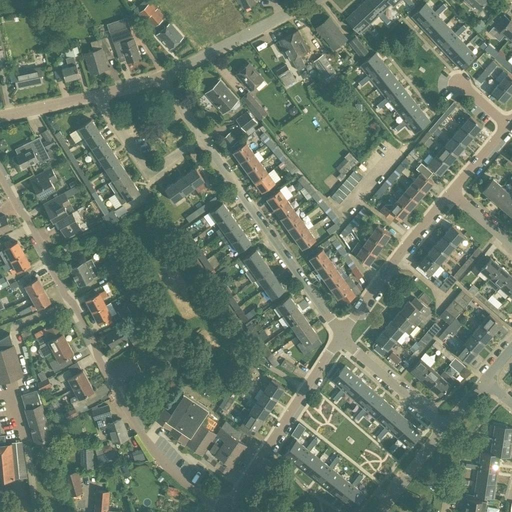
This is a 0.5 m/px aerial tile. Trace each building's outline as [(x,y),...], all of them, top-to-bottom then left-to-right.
[(237,0),(238,0),(237,0),(240,0),(244,8),(255,3),(253,0),(237,0)] [(366,0),(364,0),(355,9),(370,24),(379,16),(380,14),(366,0)] [(366,0),(380,14),(382,12),(391,4),(386,0),(366,0)] [(459,0),(461,1),(462,0),(464,0),(472,6),(473,5),(479,9),(486,0),(459,0)] [(162,19),(149,4),(139,12),(145,19),(148,17),(155,26),(162,19)] [(427,4),(412,18),(422,28),(437,15),(427,4)] [(355,9),(345,19),(359,34),(370,24),(355,9)] [(437,15),(422,28),(432,39),(446,25),(437,15)] [(140,58),(129,26),(126,17),(106,24),(109,33),(110,33),(116,50),(122,48),(127,62),(140,58)] [(333,49),(346,39),(329,17),(317,28),(333,49)] [(510,38),(511,35),(511,19),(510,18),(500,30),(499,32),(493,26),(489,31),(497,38),(502,32),(510,38)] [(478,33),(482,29),(486,24),(481,19),(473,27),(478,33)] [(170,49),(183,37),(170,23),(157,35),(170,49)] [(446,25),(432,39),(441,50),(456,36),(446,25)] [(299,52),(301,55),(308,51),(297,30),(286,37),(288,42),(290,40),(297,54),(299,52)] [(360,57),(368,51),(355,36),(348,42),(360,57)] [(456,36),(441,50),(452,60),(466,47),(456,36)] [(290,61),(301,55),(299,52),(297,54),(290,40),(288,42),(286,37),(279,41),(290,61)] [(100,49),(97,40),(90,41),(93,51),(85,54),(90,73),(107,68),(101,49),(100,49)] [(494,57),(498,53),(488,45),(485,49),(486,50),(494,57)] [(66,58),(79,54),(77,46),(64,50),(66,58)] [(466,47),(452,60),(461,71),(476,57),(466,47)] [(376,52),(359,65),(367,75),(368,77),(385,63),(376,52)] [(503,65),(507,61),(498,53),(494,57),(496,58),(503,65)] [(330,64),(323,54),(312,62),(325,79),(329,85),(339,77),(335,72),(340,69),(334,61),(330,64)] [(65,80),(80,76),(74,56),(66,58),(69,67),(62,69),(65,80)] [(484,70),(489,74),(497,65),(493,62),(492,61),(484,70)] [(511,72),(511,65),(507,61),(503,65),(511,72)] [(250,90),(263,79),(249,63),(237,74),(250,90)] [(385,63),(368,77),(370,78),(377,88),(394,75),(385,63)] [(286,87),(296,80),(286,64),(276,71),(286,87)] [(17,88),(43,82),(39,68),(14,73),(17,88)] [(481,83),(489,74),(484,70),(476,79),(481,83)] [(499,82),(511,93),(511,91),(511,77),(507,73),(499,82)] [(394,75),(377,88),(385,98),(387,99),(403,86),(394,75)] [(222,113),(237,100),(220,81),(206,94),(222,113)] [(503,102),(511,93),(499,82),(491,92),(503,102)] [(403,86),(387,99),(388,101),(396,111),(412,98),(403,86)] [(259,120),(267,113),(248,91),(241,97),(252,110),(251,111),(259,120)] [(412,98),(396,111),(405,122),(421,109),(412,98)] [(445,111),(449,114),(457,104),(453,102),(445,111)] [(421,109),(405,122),(406,124),(414,134),(430,121),(421,109)] [(245,132),(257,122),(247,111),(235,120),(245,132)] [(440,124),(449,114),(445,111),(437,121),(440,124)] [(461,125),(473,135),(481,126),(470,116),(461,125)] [(84,136),(97,128),(91,119),(78,128),(84,136)] [(432,134),(440,124),(437,121),(428,131),(432,134)] [(465,145),(473,135),(461,125),(453,135),(465,145)] [(92,148),(105,140),(97,128),(84,136),(92,148)] [(46,149),(56,144),(52,138),(47,129),(41,133),(46,140),(43,142),(46,149)] [(229,147),(238,141),(230,131),(222,138),(229,147)] [(280,143),(287,137),(282,131),(275,137),(280,143)] [(424,143),(432,134),(428,131),(420,140),(424,143)] [(267,145),(272,141),(264,132),(259,136),(267,145)] [(456,155),(465,145),(453,135),(445,145),(456,155)] [(49,158),(39,137),(23,146),(25,151),(17,156),(23,167),(37,160),(37,159),(42,157),(43,160),(49,158)] [(65,152),(70,149),(63,139),(59,141),(65,152)] [(98,158),(111,150),(105,140),(92,148),(98,158)] [(415,153),(424,143),(420,140),(412,150),(415,153)] [(275,155),(280,151),(272,141),(267,145),(275,155)] [(240,161),(253,152),(246,142),(233,151),(240,161)] [(448,165),(456,155),(445,145),(436,155),(448,165)] [(72,162),(76,160),(70,149),(65,152),(72,162)] [(106,169),(119,161),(111,150),(98,158),(106,169)] [(283,164),(288,160),(280,151),(275,155),(283,164)] [(248,172),(260,163),(253,152),(240,161),(248,172)] [(341,173),(356,159),(349,152),(343,157),(345,158),(335,167),(341,173)] [(439,175),(448,165),(436,155),(428,165),(439,175)] [(397,167),(401,171),(409,162),(404,158),(397,167)] [(78,173),(83,170),(76,160),(72,162),(78,173)] [(288,160),(283,164),(292,174),(296,170),(288,160)] [(113,180),(126,171),(119,161),(106,169),(113,180)] [(419,171),(425,165),(421,161),(415,167),(419,171)] [(255,181),(267,173),(260,163),(248,172),(255,181)] [(40,197),(55,189),(51,183),(57,180),(50,167),(34,176),(30,178),(40,197)] [(267,171),(273,181),(279,177),(273,167),(267,171)] [(394,180),(401,171),(397,167),(389,176),(394,180)] [(186,174),(195,187),(204,180),(195,168),(186,174)] [(85,183),(89,181),(83,170),(78,173),(85,183)] [(349,175),(358,182),(361,178),(353,170),(349,175)] [(119,190),(132,181),(126,171),(113,180),(119,190)] [(415,180),(426,190),(433,182),(421,172),(415,180)] [(267,173),(255,181),(262,192),(274,183),(267,173)] [(301,176),(298,173),(295,175),(297,179),(303,186),(307,182),(302,175),(301,176)] [(184,194),(195,187),(186,174),(175,182),(184,194)] [(354,186),(358,182),(349,175),(346,179),(354,186)] [(386,189),(394,180),(389,176),(382,185),(386,189)] [(350,191),(354,186),(346,179),(342,183),(350,191)] [(491,199),(502,187),(492,179),(482,190),(491,199)] [(417,200),(426,190),(415,180),(406,190),(417,200)] [(91,194),(96,191),(89,181),(85,183),(91,194)] [(132,181),(119,190),(114,194),(121,204),(139,192),(132,181)] [(174,202),(184,194),(175,182),(165,189),(174,202)] [(311,195),(315,191),(307,182),(303,186),(311,195)] [(347,195),(350,191),(342,183),(338,188),(347,195)] [(379,198),(386,189),(382,185),(374,194),(379,198)] [(511,195),(502,187),(491,199),(501,207),(511,195)] [(343,199),(347,195),(338,188),(335,192),(343,199)] [(274,208),(286,200),(279,189),(270,196),(267,198),(274,208)] [(409,210),(417,200),(406,190),(397,200),(409,210)] [(96,191),(91,194),(95,199),(98,204),(102,201),(96,191)] [(319,205),(324,201),(315,191),(311,195),(319,205)] [(68,214),(68,213),(65,208),(71,205),(64,192),(43,204),(53,222),(57,220),(57,221),(68,215),(67,215),(68,214)] [(339,204),(343,199),(335,192),(331,197),(339,204)] [(511,195),(501,207),(511,215),(511,214),(511,194),(511,195)] [(205,203),(208,208),(218,201),(215,196),(205,203)] [(91,201),(95,206),(97,210),(100,208),(98,204),(95,199),(91,201)] [(281,219),(294,210),(286,200),(274,208),(281,219)] [(400,220),(409,210),(397,200),(391,206),(389,204),(383,212),(396,223),(399,219),(400,220)] [(102,201),(98,204),(100,208),(104,215),(103,216),(107,222),(109,226),(119,220),(112,210),(109,212),(102,201)] [(327,214),(332,210),(324,201),(319,205),(327,214)] [(217,222),(229,213),(222,202),(210,211),(217,222)] [(199,215),(208,208),(205,203),(195,210),(199,215)] [(355,216),(360,220),(367,211),(363,207),(355,216)] [(68,215),(57,221),(67,239),(82,231),(78,225),(84,222),(77,209),(68,213),(68,214),(67,215),(68,215)] [(189,222),(199,215),(195,210),(185,217),(189,222)] [(288,229),(301,220),(294,210),(281,219),(288,229)] [(332,210),(327,214),(336,224),(340,220),(332,210)] [(224,231),(236,223),(229,213),(217,222),(221,227),(216,231),(219,235),(224,231)] [(0,233),(10,229),(4,215),(0,217),(0,233)] [(352,228),(360,220),(355,216),(348,224),(352,228)] [(296,239),(308,230),(301,220),(288,229),(296,239)] [(236,223),(224,231),(230,241),(243,232),(236,223)] [(345,237),(352,228),(348,224),(340,233),(345,237)] [(443,235),(454,245),(463,235),(452,225),(443,235)] [(370,236),(382,245),(390,234),(377,226),(370,236)] [(189,243),(194,239),(186,228),(181,232),(189,243)] [(308,230),(296,239),(302,248),(315,239),(308,230)] [(243,232),(230,241),(238,252),(251,243),(243,232)] [(446,255),(454,245),(443,235),(435,245),(446,255)] [(375,255),(382,245),(370,236),(363,246),(375,255)] [(196,253),(201,250),(194,239),(189,243),(196,253)] [(338,251),(343,248),(336,239),(331,242),(338,251)] [(0,252),(6,264),(24,254),(17,241),(5,248),(0,250),(0,252)] [(113,269),(125,263),(116,245),(104,251),(113,269)] [(438,264),(446,255),(435,245),(427,254),(438,264)] [(368,265),(375,255),(363,246),(355,256),(368,265)] [(469,257),(473,260),(481,250),(477,247),(469,257)] [(344,260),(349,257),(343,248),(338,251),(344,260)] [(250,268),(263,259),(256,249),(243,258),(250,268)] [(318,271),(331,262),(321,249),(309,258),(318,271)] [(203,264),(208,260),(201,250),(196,253),(203,264)] [(24,254),(6,264),(12,274),(18,271),(18,272),(30,265),(24,254)] [(430,274),(438,264),(427,254),(418,264),(423,268),(430,274)] [(483,255),(470,270),(476,274),(480,269),(489,277),(499,266),(490,257),(488,259),(483,255)] [(351,269),(356,266),(349,257),(344,260),(351,269)] [(465,269),(473,260),(469,257),(461,266),(465,269)] [(78,285),(93,278),(92,278),(99,274),(91,258),(70,269),(78,285)] [(257,278),(270,269),(263,259),(250,268),(245,272),(252,282),(257,278)] [(208,260),(203,264),(211,275),(215,272),(213,269),(214,269),(208,260)] [(325,281),(338,272),(331,262),(318,271),(325,281)] [(212,276),(214,279),(219,276),(219,277),(230,269),(227,266),(212,276)] [(356,266),(351,269),(357,278),(358,278),(358,277),(362,274),(356,266)] [(457,278),(465,269),(461,266),(453,275),(457,278)] [(499,286),(509,274),(499,266),(489,277),(486,282),(495,290),(499,286)] [(270,269),(257,278),(264,288),(277,279),(270,269)] [(332,291),(345,282),(338,272),(325,281),(332,291)] [(4,274),(0,276),(0,286),(8,282),(4,274)] [(443,282),(442,283),(448,288),(456,280),(449,274),(443,282)] [(511,276),(509,274),(499,286),(509,294),(511,290),(511,276)] [(221,290),(226,286),(219,277),(219,276),(214,279),(221,290)] [(31,297),(43,290),(37,278),(31,281),(29,277),(23,280),(26,284),(25,285),(31,297)] [(442,283),(443,282),(438,279),(437,277),(436,278),(432,282),(439,287),(442,283)] [(277,279),(264,288),(272,298),(284,289),(277,279)] [(11,289),(18,286),(16,281),(9,284),(11,289)] [(345,282),(332,291),(338,298),(350,289),(345,282)] [(445,292),(448,288),(442,283),(439,287),(445,292)] [(227,299),(232,296),(226,286),(221,290),(227,299)] [(43,290),(31,297),(35,303),(29,306),(32,311),(38,308),(50,302),(43,290)] [(92,311),(105,304),(111,301),(108,295),(107,295),(105,290),(99,293),(86,299),(92,311)] [(457,294),(453,299),(456,302),(463,308),(468,302),(461,296),(464,292),(461,290),(457,294)] [(484,303),(487,300),(477,291),(474,295),(484,303)] [(497,307),(501,302),(491,293),(487,298),(497,307)] [(234,309),(239,306),(232,296),(227,299),(234,309)] [(284,315),(296,306),(289,296),(276,305),(284,315)] [(400,310),(417,325),(421,320),(416,315),(420,311),(425,315),(430,311),(415,298),(411,303),(408,300),(400,310)] [(456,302),(453,299),(444,309),(455,318),(460,312),(452,305),(456,302)] [(494,312),(497,308),(487,300),(484,303),(494,312)] [(105,304),(92,311),(99,323),(104,320),(107,324),(112,321),(110,317),(111,317),(105,304)] [(127,306),(117,311),(121,318),(131,313),(127,306)] [(239,306),(234,309),(241,320),(246,316),(239,306)] [(291,325),(303,316),(296,306),(284,315),(291,325)] [(497,308),(494,312),(504,320),(507,317),(497,308)] [(446,321),(449,324),(455,318),(444,309),(439,315),(446,321)] [(408,334),(417,325),(400,310),(392,320),(403,330),(408,334)] [(481,323),(492,333),(501,323),(489,313),(481,323)] [(298,335),(310,326),(303,316),(291,325),(298,335)] [(395,339),(403,330),(392,320),(384,330),(395,339)] [(449,324),(446,327),(450,330),(450,331),(453,333),(458,328),(451,322),(449,324)] [(51,351),(67,342),(62,333),(57,323),(47,329),(48,331),(36,337),(40,345),(39,349),(43,356),(51,352),(51,351)] [(253,337),(258,334),(251,323),(246,327),(253,337)] [(484,343),(492,333),(481,323),(472,333),(484,343)] [(428,335),(432,338),(440,328),(437,325),(428,335)] [(310,326),(298,335),(305,344),(301,347),(303,349),(306,347),(310,352),(321,343),(317,337),(318,336),(310,326)] [(112,347),(127,340),(120,327),(105,335),(112,347)] [(441,340),(450,331),(450,330),(446,327),(438,337),(441,340)] [(133,345),(150,336),(145,329),(129,338),(133,345)] [(386,350),(395,339),(384,330),(375,340),(386,350)] [(420,344),(423,347),(432,338),(428,335),(426,332),(418,342),(420,344)] [(0,381),(23,375),(10,333),(0,338),(0,381)] [(476,353),(484,343),(472,333),(464,343),(476,353)] [(260,347),(265,344),(258,334),(253,337),(260,347)] [(442,353),(445,349),(435,341),(432,344),(442,353)] [(51,351),(51,352),(57,363),(74,354),(67,342),(51,351)] [(467,363),(476,353),(464,343),(455,353),(467,363)] [(267,357),(272,354),(265,344),(260,347),(267,357)] [(415,357),(423,347),(420,344),(412,354),(415,357)] [(160,365),(166,362),(158,348),(153,351),(160,365)] [(452,361),(455,357),(445,349),(442,353),(452,361)] [(395,363),(399,358),(392,351),(387,356),(395,363)] [(272,354),(267,357),(274,367),(279,364),(272,354)] [(407,367),(415,357),(412,354),(403,364),(407,367)] [(455,357),(452,361),(461,370),(464,366),(455,357)] [(122,384),(142,374),(134,358),(114,368),(122,384)] [(420,378),(430,367),(420,358),(410,370),(420,378)] [(291,373),(296,366),(284,359),(280,365),(291,373)] [(244,376),(248,379),(255,368),(251,365),(244,376)] [(345,365),(331,380),(343,390),(356,375),(345,365)] [(429,387),(440,375),(430,367),(420,378),(429,387)] [(71,388),(87,380),(82,370),(72,375),(69,369),(56,376),(60,383),(66,379),(71,388)] [(440,375),(429,387),(439,395),(453,379),(444,371),(440,375)] [(356,375),(343,390),(354,400),(367,385),(356,375)] [(241,389),(248,379),(244,376),(237,387),(241,389)] [(40,391),(52,386),(47,377),(37,382),(40,391)] [(265,388),(278,397),(284,388),(271,379),(265,388)] [(87,380),(71,388),(72,390),(75,396),(70,398),(70,400),(71,402),(77,399),(77,400),(93,391),(87,380)] [(38,384),(23,388),(25,393),(36,390),(39,389),(38,384)] [(367,385),(354,400),(364,409),(378,394),(367,385)] [(234,400),(241,389),(237,387),(230,397),(234,400)] [(270,408),(278,397),(265,388),(258,399),(270,408)] [(52,445),(50,438),(51,438),(36,390),(21,394),(35,442),(41,440),(43,447),(52,445)] [(224,440),(216,434),(199,423),(209,410),(183,393),(169,413),(162,424),(170,430),(168,432),(179,440),(203,456),(210,461),(224,440)] [(378,394),(364,409),(375,419),(389,404),(378,394)] [(226,411),(234,400),(230,397),(222,408),(226,411)] [(263,419),(270,408),(258,399),(250,410),(263,419)] [(389,404),(375,419),(386,429),(400,413),(389,404)] [(66,420),(77,414),(74,408),(63,414),(66,420)] [(255,430),(263,419),(250,410),(243,422),(255,430)] [(400,413),(386,429),(397,438),(410,423),(400,413)] [(112,422),(110,414),(96,419),(99,430),(108,428),(113,443),(127,438),(121,419),(112,422)] [(202,424),(210,429),(215,421),(207,416),(202,424)] [(224,440),(210,461),(227,472),(246,445),(239,440),(244,433),(225,420),(216,434),(224,440)] [(410,423),(397,438),(408,448),(422,433),(410,423)] [(492,437),(492,439),(511,442),(511,439),(511,427),(494,425),(492,437)] [(0,478),(14,477),(11,443),(4,444),(4,440),(4,435),(1,436),(0,429),(0,478)] [(491,442),(489,454),(500,455),(509,457),(511,442),(492,439),(491,442)] [(296,440),(283,456),(295,465),(308,449),(306,448),(296,440)] [(80,471),(93,471),(92,451),(92,447),(79,448),(80,471)] [(138,461),(144,459),(141,449),(132,452),(134,460),(138,459),(138,461)] [(308,449),(295,465),(306,474),(319,458),(309,450),(308,449)] [(114,451),(97,457),(98,462),(106,459),(107,461),(116,458),(114,451)] [(478,465),(477,467),(497,470),(500,455),(489,454),(480,452),(478,465)] [(319,458),(306,474),(317,484),(331,467),(329,466),(319,458)] [(125,464),(120,467),(125,478),(131,475),(125,464)] [(331,467),(317,484),(329,493),(342,476),(332,468),(331,467)] [(477,469),(475,481),(495,484),(497,470),(477,467),(477,469)] [(76,472),(76,471),(64,474),(70,496),(82,492),(80,482),(81,482),(79,476),(78,476),(76,472)] [(342,476),(329,493),(340,502),(353,485),(352,484),(342,476)] [(475,481),(473,496),(493,499),(495,484),(475,481)] [(353,485),(340,502),(352,511),(365,494),(355,486),(353,485)] [(179,498),(181,489),(168,486),(166,495),(179,498)] [(119,511),(120,511),(109,511),(110,490),(96,489),(94,511),(119,511)] [(463,510),(476,511),(484,511),(486,502),(465,498),(463,510)]
